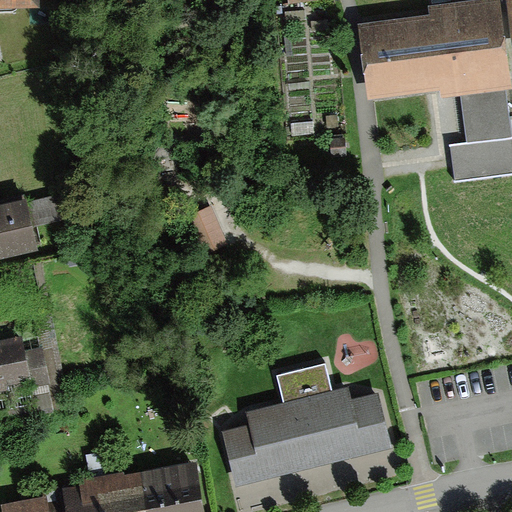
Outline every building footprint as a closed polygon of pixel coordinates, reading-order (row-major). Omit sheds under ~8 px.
[(432,19),(360,28),(369,96),(442,86),(443,94),(461,92),(506,86),(511,85),(500,2),(431,11),(432,19)] [(511,136),(511,129),(506,86),(461,92),(467,143),(511,136)] [(345,135),(331,136),(332,152),(346,151),(345,135)] [(511,175),(511,136),(467,143),(451,145),(456,183),(511,175)] [(0,251),(30,245),(26,223),(52,217),(49,199),(21,203),(20,199),(0,203),(0,251)] [(225,237),(211,205),(189,215),(203,247),(225,237)] [(0,344),(0,381),(40,373),(32,338),(0,344)] [(226,428),(238,477),(390,440),(378,391),(351,397),(348,385),(332,389),(325,359),(278,371),(285,401),(250,409),(253,421),(226,428)] [(199,511),(190,465),(66,489),(70,511),(199,511)] [(44,511),(42,499),(0,508),(0,511),(44,511)]
